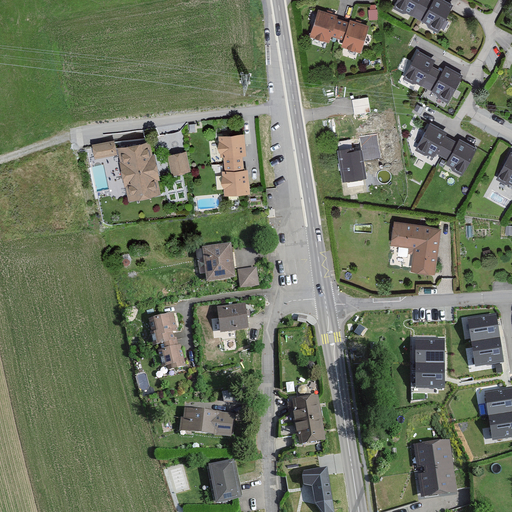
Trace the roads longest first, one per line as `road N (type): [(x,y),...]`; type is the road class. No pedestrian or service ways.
road 1 (residential): [(324,297),(288,300),(269,325),(273,511)]
road 2 (residential): [(294,105),(82,130)]
road 3 (tertiary): [(359,511),(326,305)]
road 4 (tertiary): [(324,297),(294,105)]
road 5 (residential): [(326,305),(511,295)]
